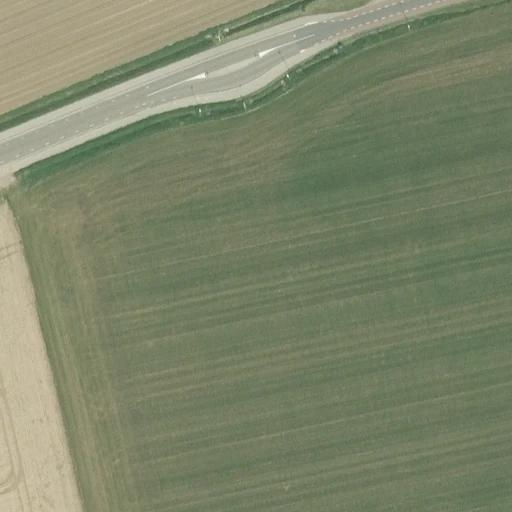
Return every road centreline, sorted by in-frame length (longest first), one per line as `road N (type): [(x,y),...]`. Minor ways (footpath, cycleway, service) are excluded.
road 1 (tertiary): [(0,154),(171,84)]
road 2 (tertiary): [(281,45),(424,0)]
road 3 (tertiary): [(171,84),(235,77),(281,45)]
